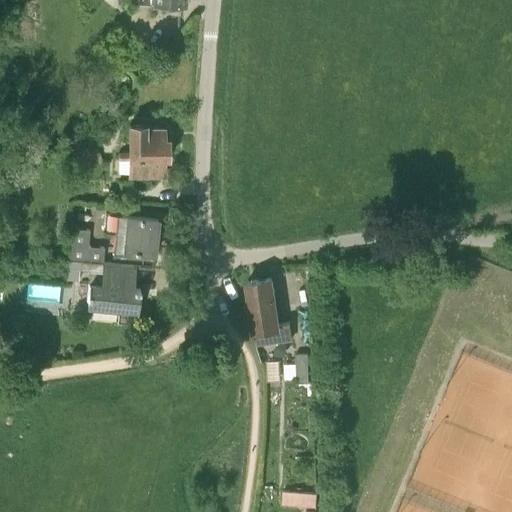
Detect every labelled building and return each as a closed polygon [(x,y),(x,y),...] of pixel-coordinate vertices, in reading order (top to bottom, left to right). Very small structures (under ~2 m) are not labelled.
[(128,123),(128,174),(164,174),(163,158),(168,157),(168,138),(164,138),(164,128),(147,128),(147,123),(128,123)] [(88,138),(72,147),(85,170),(102,161),(88,138)] [(115,249),(154,253),(157,218),(126,215),(125,231),(117,230),(115,249)] [(68,261),(80,261),(103,262),(103,247),(89,247),(87,244),(88,230),(70,229),(68,261)] [(131,287),(133,264),(103,262),(80,261),(79,270),(108,272),(107,283),(91,281),(88,303),(119,307),(117,321),(136,324),(140,288),(131,287)] [(246,281),(255,342),(255,345),(293,339),(290,321),(277,323),(271,277),(246,281)] [(202,346),(204,356),(212,354),(210,344),(202,346)] [(295,353),(296,382),(308,382),(308,353),(295,353)] [(283,490),(282,504),(316,506),(317,492),(283,490)]
